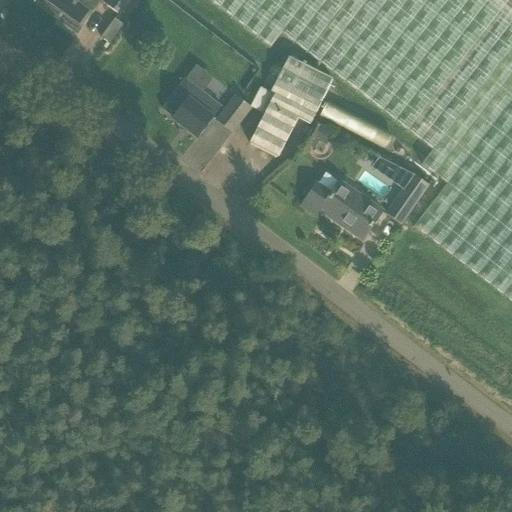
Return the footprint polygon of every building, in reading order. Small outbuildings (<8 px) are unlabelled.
[(47,0),(82,25),(100,0),(47,0)] [(120,16),(131,0),(109,0),(105,6),(120,16)] [(511,0),(207,0),(270,48),(281,34),(432,151),(421,165),(446,184),(413,227),(511,303),(511,0)] [(302,109),(298,118),(309,124),(332,80),(288,58),(271,93),(275,95),(302,109)] [(197,139),(213,119),(221,108),(185,80),(162,110),(172,118),(172,119),(197,139)] [(277,159),(298,118),(302,109),(275,95),(249,144),(277,159)] [(232,134),(251,108),(235,96),(216,121),(232,134)] [(312,139),(320,143),(326,146),(330,139),(315,132),(312,139)] [(401,226),(428,186),(413,176),(386,215),(401,226)] [(317,218),(321,212),(362,241),(382,213),(339,183),(331,195),(316,185),(301,207),(317,218)]
